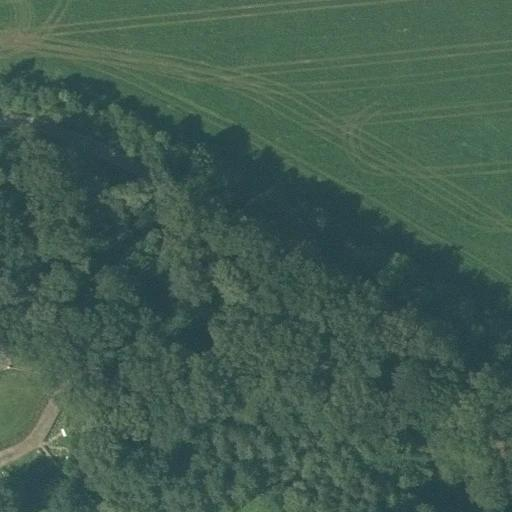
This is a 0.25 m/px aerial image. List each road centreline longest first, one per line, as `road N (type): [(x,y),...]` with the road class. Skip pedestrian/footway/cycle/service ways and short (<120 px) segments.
road 1 (unclassified): [(511,380),(115,160),(35,126),(0,123)]
road 2 (track): [(511,443),(0,360)]
